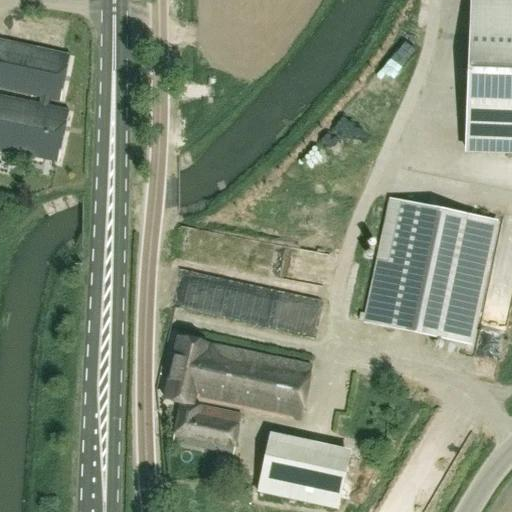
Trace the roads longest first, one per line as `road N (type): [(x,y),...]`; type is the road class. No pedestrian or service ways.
road 1 (primary): [(95,511),(112,7)]
road 2 (unclassified): [(150,511),(143,361),(159,144),(158,9)]
